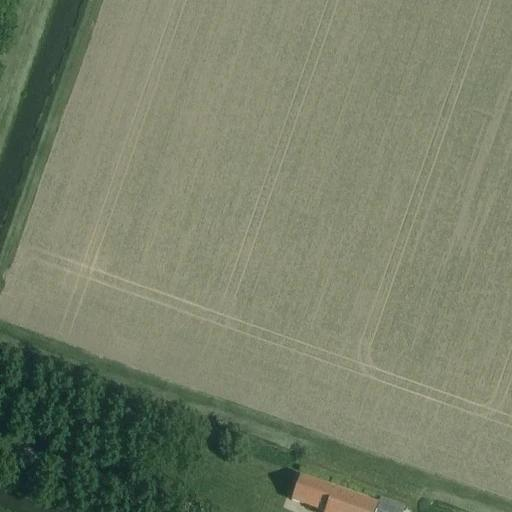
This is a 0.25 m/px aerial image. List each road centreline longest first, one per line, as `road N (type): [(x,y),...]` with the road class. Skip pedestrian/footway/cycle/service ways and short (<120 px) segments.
road 1 (track): [(511,509),(0,329)]
road 2 (track): [(0,265),(92,0)]
road 3 (unclassified): [(190,511),(0,446)]
